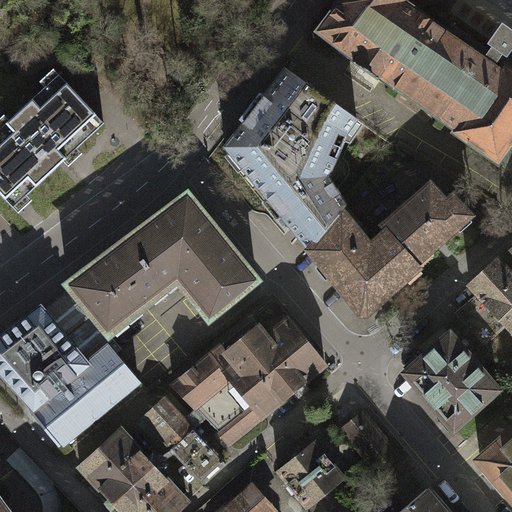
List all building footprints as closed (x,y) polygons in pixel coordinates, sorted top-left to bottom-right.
[(339,0),(336,4),(338,5),(318,31),(355,59),(353,62),(378,79),(380,77),(456,129),(454,132),(499,163),(511,143),(511,65),(502,58),(503,55),(508,58),(511,51),(511,29),(503,23),(488,44),(492,47),(490,50),(452,24),(447,30),(405,2),(406,0),(339,0)] [(357,118),(286,67),(226,147),(257,186),(280,160),(327,176),(346,133),(357,118)] [(104,123),(54,69),(40,81),(54,96),(40,109),(32,100),(10,120),(5,115),(0,119),(0,139),(3,143),(0,146),(0,193),(18,213),(32,200),(24,191),(33,182),(36,186),(63,161),(68,166),(83,153),(78,148),(104,123)] [(280,160),(257,186),(266,198),(262,201),(276,220),(281,216),(309,249),(346,205),(327,176),(280,160)] [(416,262),(469,214),(452,196),(446,201),(430,183),(383,226),(387,230),(416,262)] [(187,193),(127,240),(164,288),(185,271),(190,277),(185,288),(209,317),(255,280),(187,193)] [(416,262),(387,230),(370,245),(363,237),(368,231),(346,205),(309,249),(358,311),(370,311),(421,267),(416,262)] [(164,288),(127,240),(70,285),(110,333),(164,288)] [(507,324),(511,329),(511,273),(498,259),(470,285),(477,293),(507,324)] [(40,304),(0,333),(0,371),(32,407),(29,410),(59,446),(138,380),(115,353),(122,347),(110,333),(70,285),(43,308),(40,304)] [(477,293),(456,312),(486,344),(507,324),(477,293)] [(250,321),(255,327),(228,350),(222,342),(173,384),(195,409),(189,414),(198,424),(205,417),(229,444),(259,418),(324,361),(300,333),(272,302),(250,321)] [(451,333),(405,373),(452,428),(499,387),(451,333)] [(163,397),(143,415),(203,483),(225,465),(193,428),(198,424),(189,414),(183,420),(163,397)] [(360,410),(337,428),(374,474),(397,456),(360,410)] [(118,427),(79,465),(124,511),(172,511),(187,498),(160,470),(165,465),(152,452),(147,457),(118,427)] [(511,430),(479,458),(511,497),(511,430)] [(310,440),(274,470),(304,507),(340,477),(310,440)] [(269,511),(273,509),(252,486),(223,511),(269,511)] [(445,511),(426,490),(400,511),(445,511)] [(0,511),(9,511),(0,499),(0,511)]
